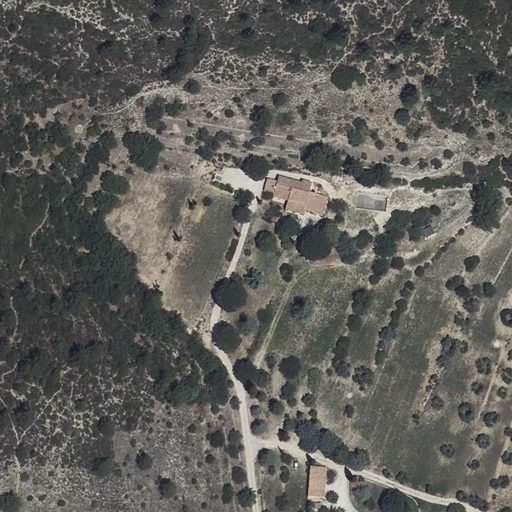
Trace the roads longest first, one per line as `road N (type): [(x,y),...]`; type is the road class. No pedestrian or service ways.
road 1 (unclassified): [(247,445),(237,381),(212,340),(250,211)]
road 2 (unclassified): [(480,511),(298,449),(247,445)]
